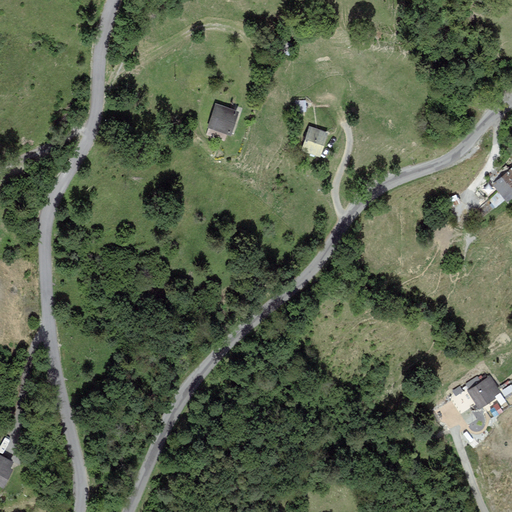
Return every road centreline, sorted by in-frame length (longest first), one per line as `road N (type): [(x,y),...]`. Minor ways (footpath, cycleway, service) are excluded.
road 1 (unclassified): [(132,511),(181,404),(224,351),(304,281),(367,200),(447,162),(511,104)]
road 2 (unclassified): [(116,0),(100,47),(92,134),(51,208),(44,246),(47,319),(78,470),(78,511)]
